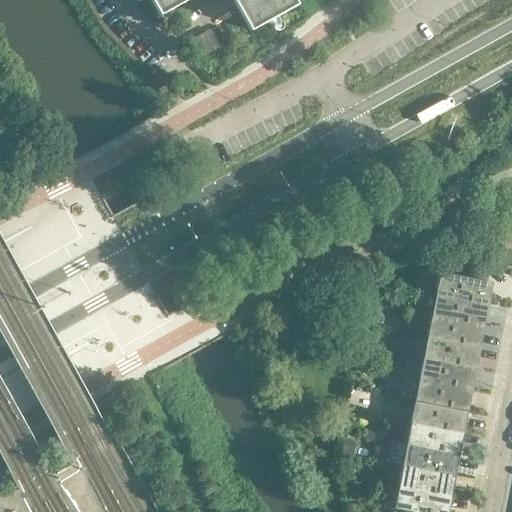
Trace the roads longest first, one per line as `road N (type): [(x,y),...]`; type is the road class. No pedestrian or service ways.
road 1 (secondary): [(122,290),(361,152)]
road 2 (secondary): [(342,118),(102,252)]
road 3 (secondary): [(511,23),(342,118)]
road 4 (secondary): [(361,152),(511,67)]
road 5 (secondary): [(0,356),(122,290)]
road 6 (residential): [(488,511),(511,383)]
